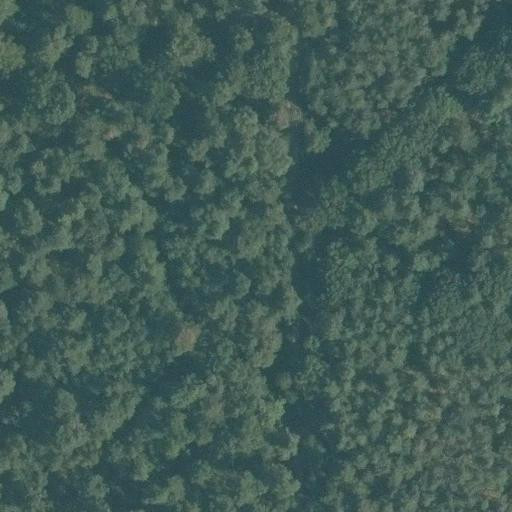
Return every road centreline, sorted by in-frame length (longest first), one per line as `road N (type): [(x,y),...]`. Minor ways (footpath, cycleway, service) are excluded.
road 1 (track): [(306,511),(297,169)]
road 2 (track): [(511,5),(315,169)]
road 3 (track): [(511,166),(297,169)]
